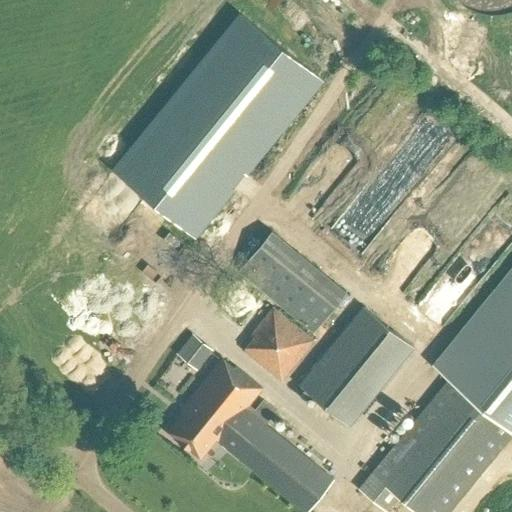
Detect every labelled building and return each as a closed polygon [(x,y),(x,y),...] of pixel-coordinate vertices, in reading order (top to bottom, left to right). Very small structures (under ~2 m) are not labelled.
[(242,14),(115,169),(193,233),(320,77),(242,14)] [(322,240),(353,257),(388,194),(384,192),(389,183),(363,168),(322,240)] [(271,230),(238,272),(314,334),(347,292),(271,230)] [(511,264),(432,362),(450,377),(511,427),(511,264)] [(440,273),(423,293),(443,311),(460,291),(440,273)] [(237,322),(243,326),(261,298),(255,294),(237,322)] [(256,337),(245,350),(281,378),(313,339),(273,307),(252,333),(256,337)] [(350,425),(414,347),(368,310),(304,388),(350,425)] [(176,352),(196,369),(213,350),(192,333),(176,352)] [(263,399),(252,412),(246,407),(262,388),(221,358),(180,408),(184,411),(168,431),(200,458),(216,438),(306,511),(333,478),(265,423),(276,410),(263,399)] [(511,427),(450,377),(372,473),(360,487),(387,509),(399,495),(419,511),(447,511),(511,433),(511,427)] [(496,511),(511,511),(511,507),(506,502),(496,511)]
